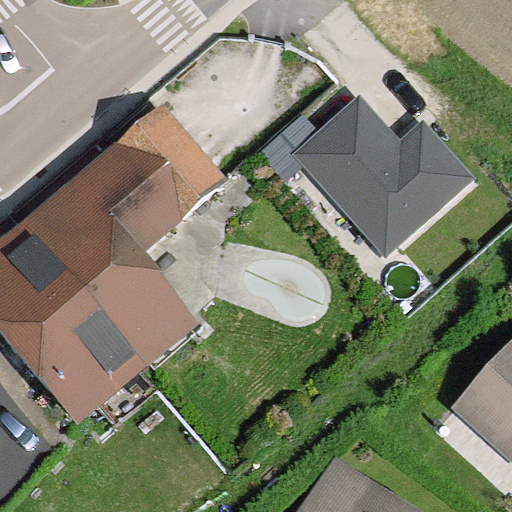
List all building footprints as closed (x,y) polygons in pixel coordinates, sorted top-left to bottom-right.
[(376,114),(318,166),(403,262),(485,190),(440,139),(412,164),(402,152),(407,148),(376,114)] [(176,127),(38,245),(151,376),(201,334),(215,350),(229,338),(208,316),(197,325),(163,287),(181,272),(164,255),(202,227),(234,194),(176,127)] [(151,376),(38,245),(0,276),(0,319),(92,425),(151,376)] [(511,372),(470,414),(511,456),(511,372)] [(387,511),(349,482),(336,498),(325,511),(387,511)]
